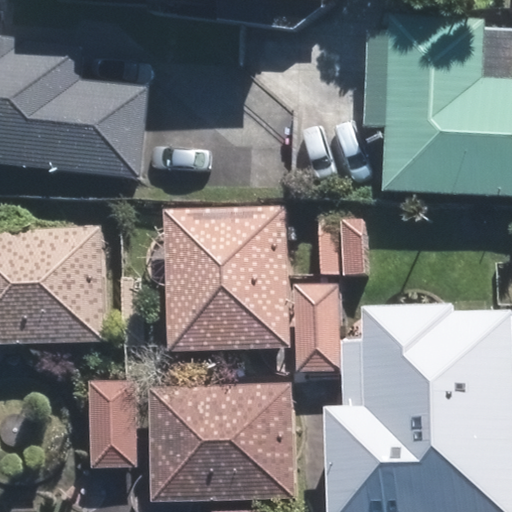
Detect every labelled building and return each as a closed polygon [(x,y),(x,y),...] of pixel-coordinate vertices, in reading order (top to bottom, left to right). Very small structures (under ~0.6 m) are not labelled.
[(274,11),(325,13),(325,0),(33,0),(94,2),(94,11),(274,17),(274,11)] [(386,137),(384,202),(511,207),(511,38),(481,37),(481,31),(391,28),(391,44),(367,43),(364,136),(386,137)] [(0,173),(142,183),(148,94),(81,90),(83,56),(29,53),(29,50),(0,47),(0,173)] [(285,216),(162,219),(165,359),(288,356),(285,216)] [(99,234),(0,238),(0,353),(103,349),(99,234)] [(338,291),(294,293),(297,378),(341,376),(338,291)] [(326,511),(511,511),(511,322),(454,324),(454,318),(362,320),(362,350),(342,350),(344,422),(325,422),(326,511)] [(136,387),(90,388),(92,472),(138,471),(136,387)] [(293,390),(146,394),(149,510),(296,506),(293,390)]
